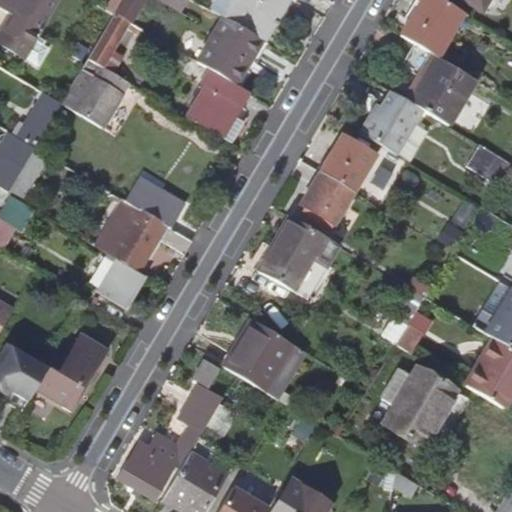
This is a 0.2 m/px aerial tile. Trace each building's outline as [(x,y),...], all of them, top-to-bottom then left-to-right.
[(50,0),(0,0),(0,4),(9,10),(0,23),(0,39),(20,52),(25,44),(29,37),(50,0)] [(117,0),(111,11),(126,20),(137,0),(173,0),(180,4),(181,0),(117,0)] [(212,0),(208,7),(221,15),(230,0),(212,0)] [(230,0),(221,15),(259,37),(281,0),(230,0)] [(413,39),(435,53),(446,34),(462,8),(449,0),(416,0),(399,31),(413,39)] [(84,56),(95,62),(108,69),(116,55),(108,49),(126,20),(111,11),(84,56)] [(259,37),(221,15),(193,60),(203,66),(232,83),(259,37)] [(435,53),(451,63),(462,43),(446,34),(435,53)] [(33,39),(29,37),(25,44),(28,47),(33,39)] [(473,76),(451,63),(435,53),(413,39),(399,62),(421,75),(407,99),(419,106),(445,122),(473,76)] [(108,69),(95,62),(68,107),(98,124),(125,80),(108,69)] [(181,113),(215,133),(241,89),(232,83),(203,66),(192,82),(198,86),(181,113)] [(419,106),(407,99),(387,87),(372,111),(367,108),(355,128),(392,151),(419,106)] [(318,169),(350,188),(372,152),(340,132),(318,169)] [(494,179),(507,158),(478,141),(465,161),(494,179)] [(46,155),(31,146),(5,190),(20,199),(46,155)] [(350,188),(318,169),(298,201),(330,220),(350,188)] [(146,214),(171,228),(180,213),(155,198),(146,214)] [(181,250),(188,238),(171,228),(146,214),(136,208),(113,246),(119,249),(115,256),(135,267),(157,231),(161,234),(159,238),(181,250)] [(320,233),(288,214),(258,266),(290,285),(320,233)] [(451,248),(444,259),(481,281),(487,270),(451,248)] [(138,274),(113,260),(95,290),(120,305),(138,274)] [(484,331),(491,335),(511,347),(511,285),(484,331)] [(0,299),(0,321),(10,306),(0,299)] [(408,320),(414,324),(418,318),(412,314),(408,320)] [(254,325),(249,322),(234,346),(239,349),(254,325)] [(221,368),(234,376),(264,394),(292,348),(254,325),(239,349),(234,346),(221,368)] [(44,365),(43,366),(31,386),(59,403),(70,385),(76,389),(101,347),(78,333),(54,371),(44,365)] [(463,382),(502,405),(511,388),(511,386),(511,383),(511,347),(491,335),(463,382)] [(404,346),(394,340),(383,355),(395,362),(404,346)] [(31,386),(43,366),(1,342),(0,343),(0,392),(2,394),(1,396),(19,406),(31,386)] [(413,352),(404,346),(395,362),(403,367),(413,352)] [(201,362),(192,379),(208,388),(217,371),(201,362)] [(412,365),(383,412),(420,435),(450,389),(412,365)] [(219,401),(199,390),(179,425),(189,431),(178,448),(172,449),(153,438),(145,452),(135,446),(114,481),(151,503),(171,468),(177,471),(186,456),(219,401)] [(186,456),(177,471),(162,496),(180,507),(178,511),(202,511),(222,478),(186,456)] [(272,511),(323,511),(327,505),(291,483),(272,511)] [(471,511),(491,511),(494,509),(460,488),(452,501),(471,511)] [(264,511),(265,511),(230,491),(217,511),(264,511)]
